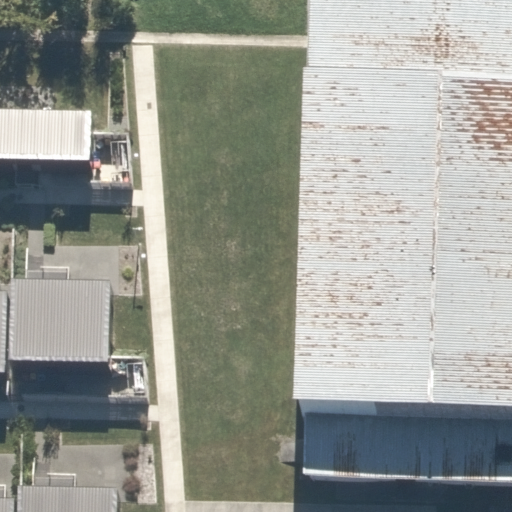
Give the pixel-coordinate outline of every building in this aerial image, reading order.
[(317,80),(310,80),(298,423),(308,423),(305,485),(479,491),(511,492),(511,0),(318,0),(317,43),(317,80)] [(0,173),(95,175),(96,122),(0,119),(0,173)] [(28,289),(17,289),(15,373),(113,377),(115,291),(72,290),(72,274),(46,273),(46,256),(29,255),(28,289)] [(0,385),(10,385),(11,302),(1,301),(2,284),(0,283),(0,385)] [(35,496),(23,496),(22,511),(122,511),(123,498),(78,497),(78,481),(52,480),(53,462),(35,461),(35,496)] [(0,511),(18,511),(19,509),(9,508),(9,491),(0,490),(0,511)]
